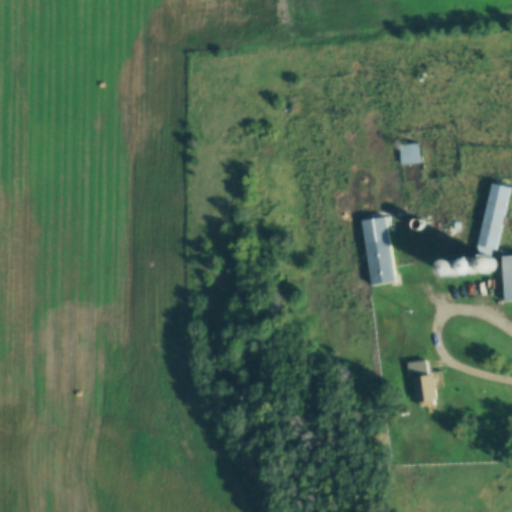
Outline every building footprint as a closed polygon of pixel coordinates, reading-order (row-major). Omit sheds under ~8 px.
[(399,145),(401,184),(421,183),(419,144),(399,145)] [(496,257),(510,188),(490,184),(476,253),(496,257)] [(397,284),(387,217),(362,221),(372,288),(397,284)] [(511,256),(501,257),(503,303),(511,302),(511,256)] [(416,409),(437,407),(435,375),(427,375),(427,363),(408,364),(408,378),(414,377),(416,409)]
